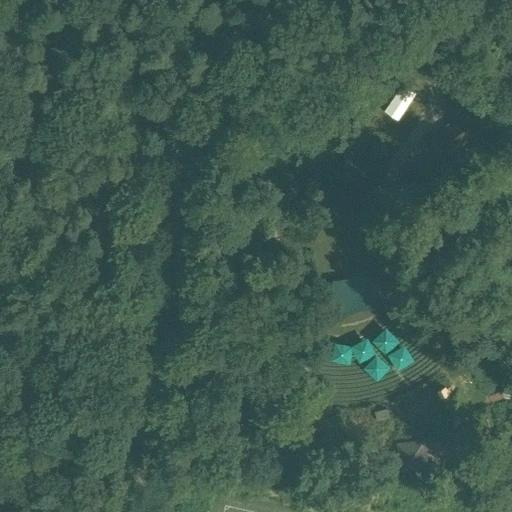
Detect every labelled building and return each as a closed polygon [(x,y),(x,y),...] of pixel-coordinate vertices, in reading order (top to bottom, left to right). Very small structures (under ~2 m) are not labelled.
[(404,106),(422,79),(409,70),(391,97),(404,106)] [(469,93),(447,107),(457,120),(429,138),(443,158),(493,127),(469,93)] [(368,311),(378,281),(342,269),(332,299),(368,311)] [(338,369),(399,364),(397,332),(335,336),(338,369)] [(234,411),(213,429),(231,449),(251,432),(234,411)] [(379,423),(389,420),(387,412),(377,415),(379,423)] [(398,454),(423,451),(422,438),(396,441),(398,454)]
